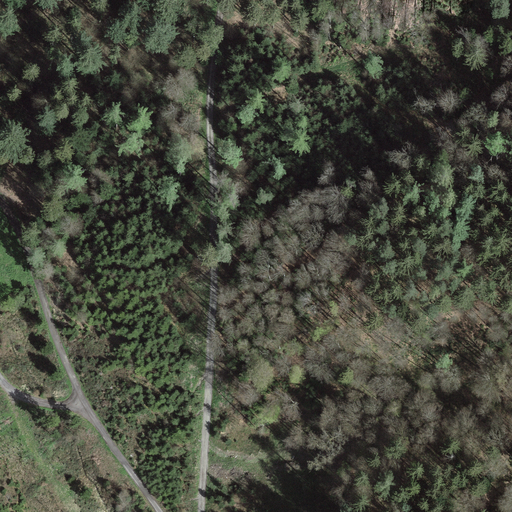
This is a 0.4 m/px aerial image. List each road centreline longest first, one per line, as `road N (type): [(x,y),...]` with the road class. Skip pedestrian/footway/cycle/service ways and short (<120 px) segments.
road 1 (track): [(223,0),(209,52),(212,235),(201,511)]
road 2 (track): [(0,374),(21,399),(91,409),(0,218)]
road 3 (track): [(162,511),(91,409)]
